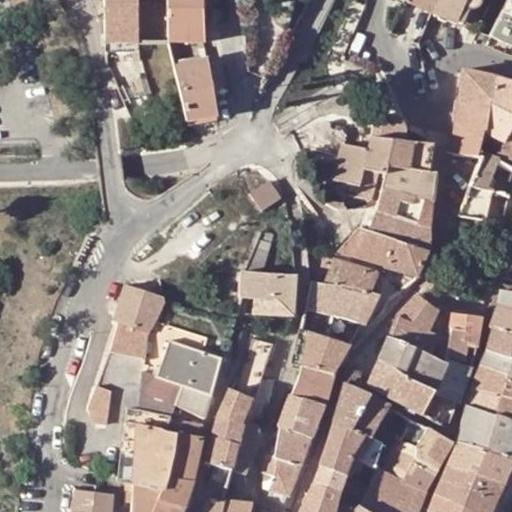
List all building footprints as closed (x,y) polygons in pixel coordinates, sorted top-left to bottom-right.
[(41,0),(43,15),(60,6),(57,0),(41,0)] [(105,0),(105,44),(131,43),(133,55),(135,60),(141,59),(137,43),(137,42),(136,0),(105,0)] [(174,43),(190,43),(202,43),(201,0),(168,0),(169,41),(168,41),(170,53),(176,53),(174,43)] [(437,0),(408,0),(407,3),(432,13),(437,0)] [(437,0),(432,13),(456,22),(463,8),(465,9),(467,9),(469,9),(471,8),(473,8),(475,6),(476,5),(477,3),(477,1),(477,0),(437,0)] [(511,0),(507,0),(502,11),(511,15),(511,0)] [(511,15),(502,11),(491,36),(511,45),(511,15)] [(173,66),(186,126),(216,121),(205,59),(173,66)] [(455,127),(483,131),(495,79),(463,69),(455,127)] [(483,131),(483,133),(503,145),(511,129),(511,84),(495,79),(483,131)] [(400,125),(398,143),(407,143),(409,129),(404,122),(376,116),(375,120),(400,125)] [(345,138),(342,120),(313,125),(316,143),(345,138)] [(330,196),(347,202),(349,194),(371,200),(375,188),(378,174),(385,176),(386,169),(435,176),(440,147),(427,145),(407,143),(398,143),(400,125),(375,120),(371,138),(369,150),(354,147),(341,144),(330,196)] [(483,133),(483,131),(455,127),(452,149),(451,154),(477,158),(479,151),(481,140),(483,133)] [(511,129),(503,145),(500,151),(496,157),(499,159),(511,166),(511,129)] [(496,157),(479,151),(477,158),(482,160),(473,181),(466,198),(461,211),(485,218),(494,193),(490,192),(499,159),(496,157)] [(385,176),(381,190),(431,205),(435,176),(386,169),(385,176)] [(269,183),(249,196),(261,213),(281,200),(269,183)] [(381,190),(376,212),(429,229),(431,205),(381,190)] [(338,210),(345,209),(347,202),(330,196),(328,196),(326,201),(338,210)] [(429,251),(429,229),(376,212),(367,232),(393,240),(429,251)] [(338,252),(384,266),(393,240),(367,232),(358,229),(338,252)] [(241,274),(240,299),(256,300),(253,315),(292,318),(294,277),(261,275),(272,235),(261,233),(243,274),(241,274)] [(429,251),(393,240),(384,266),(384,267),(417,278),(429,251)] [(311,282),(324,284),(326,277),(319,274),(323,262),(330,265),(332,260),(327,258),(308,252),(311,282)] [(330,265),(326,277),(324,284),(370,292),(375,273),(332,260),(330,265)] [(511,279),(511,260),(506,260),(502,278),(511,279)] [(323,262),(319,274),(326,277),(330,265),(323,262)] [(117,290),(164,305),(165,305),(161,281),(117,290)] [(370,292),(324,284),(311,282),(305,308),(363,324),(379,295),(370,292)] [(118,326),(147,335),(164,305),(117,290),(108,323),(118,326)] [(511,293),(500,292),(497,306),(511,311),(511,293)] [(418,295),(396,316),(388,339),(416,351),(432,358),(438,339),(439,336),(429,331),(437,310),(418,295)] [(491,329),(511,337),(511,311),(497,306),(489,328),(491,329)] [(453,314),(448,340),(476,342),(480,318),(453,314)] [(147,335),(118,326),(110,353),(125,357),(144,361),(147,335)] [(511,337),(491,329),(486,351),(511,361),(511,337)] [(292,364),(302,367),(310,333),(300,330),(292,364)] [(302,367),(333,375),(350,346),(310,333),(302,367)] [(434,394),(446,366),(443,365),(436,361),(432,358),(416,351),(388,339),(378,361),(434,394)] [(448,340),(447,348),(443,365),(446,366),(471,369),(476,342),(448,340)] [(156,378),(182,387),(210,396),(220,359),(202,353),(168,342),(156,378)] [(443,365),(447,348),(439,347),(436,361),(443,365)] [(506,375),(505,378),(511,381),(511,361),(486,351),(480,365),(506,375)] [(421,416),(434,394),(378,361),(367,385),(421,416)] [(470,389),(501,396),(511,399),(511,381),(505,378),(506,375),(480,365),(471,385),(470,389)] [(460,403),(471,369),(446,366),(434,394),(460,403)] [(302,367),(292,395),(323,404),(333,375),(302,367)] [(333,425),(373,440),(391,408),(360,392),(361,374),(349,369),(333,425)] [(141,373),(140,379),(182,387),(156,378),(141,373)] [(182,387),(140,379),(140,388),(139,395),(175,406),(182,387)] [(106,425),(111,392),(96,387),(88,408),(92,424),(106,425)] [(175,406),(203,419),(210,396),(182,387),(175,406)] [(470,389),(466,405),(511,420),(511,399),(501,396),(470,389)] [(244,475),(247,476),(258,432),(259,428),(245,424),(245,423),(243,422),(252,400),(229,391),(228,390),(217,414),(204,464),(213,466),(223,469),(234,472),(244,475)] [(460,403),(434,394),(421,416),(435,424),(448,428),(460,403)] [(138,411),(168,423),(175,406),(139,395),(138,411)] [(292,395),(279,427),(311,437),(323,404),(292,395)] [(457,445),(491,453),(511,460),(511,420),(466,405),(457,445)] [(168,423),(138,411),(137,426),(165,432),(168,423)] [(401,451),(408,455),(421,425),(414,421),(401,451)] [(129,441),(136,442),(137,426),(125,424),(124,441),(129,441)] [(333,425),(319,467),(345,477),(351,462),(373,470),(383,444),(373,440),(333,425)] [(165,432),(137,426),(136,442),(135,463),(127,463),(126,483),(133,484),(162,489),(167,479),(176,434),(165,432)] [(194,426),(192,437),(200,439),(202,427),(194,426)] [(279,427),(275,456),(300,465),(311,437),(279,427)] [(418,459),(418,461),(439,472),(454,444),(428,430),(417,446),(418,459)] [(200,439),(192,437),(176,434),(167,479),(190,483),(193,473),(197,456),(200,439)] [(448,465),(480,475),(502,484),(511,464),(511,460),(491,453),(457,445),(448,465)] [(418,461),(418,459),(408,455),(401,451),(392,448),(381,474),(427,494),(439,472),(418,461)] [(264,490),(271,492),(287,497),(300,465),(275,456),(268,454),(263,472),(265,474),(264,490)] [(485,496),(495,500),(502,484),(480,475),(448,465),(441,480),(463,488),(485,496)] [(319,467),(309,487),(338,497),(345,477),(319,467)] [(365,511),(417,511),(427,494),(381,474),(378,472),(370,486),(359,505),(358,507),(365,511)] [(186,497),(190,483),(167,479),(162,489),(157,503),(182,510),(186,497)] [(434,496),(469,511),(489,511),(495,500),(485,496),(463,488),(441,480),(434,496)] [(162,489),(133,484),(132,497),(131,511),(153,511),(157,503),(162,489)] [(110,511),(113,496),(79,491),(79,486),(73,486),(69,511),(110,511)] [(309,487),(298,511),(335,511),(336,508),(338,497),(309,487)] [(285,502),(287,497),(271,492),(269,497),(285,502)] [(428,511),(429,511),(469,511),(434,496),(428,511)] [(187,511),(192,499),(186,497),(182,510),(181,511),(187,511)] [(249,511),(251,506),(252,504),(242,503),(224,501),(207,498),(201,511),(249,511)] [(181,511),(182,510),(157,503),(153,511),(181,511)]
